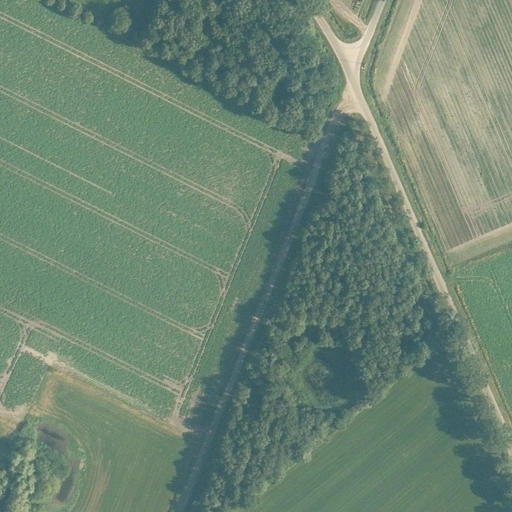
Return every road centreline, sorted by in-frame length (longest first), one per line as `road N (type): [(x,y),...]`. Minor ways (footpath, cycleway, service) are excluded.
road 1 (track): [(178,511),(351,79)]
road 2 (unclassified): [(511,442),(351,79)]
